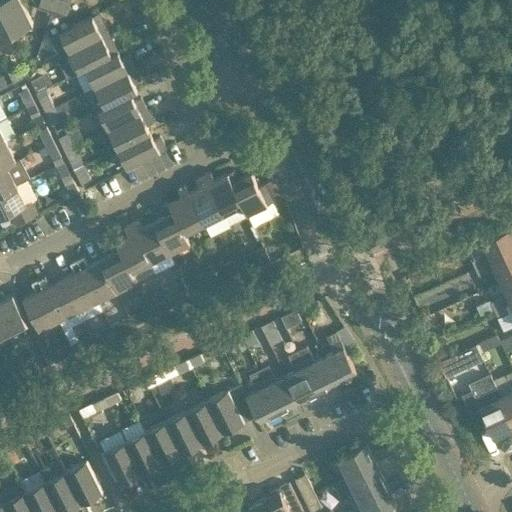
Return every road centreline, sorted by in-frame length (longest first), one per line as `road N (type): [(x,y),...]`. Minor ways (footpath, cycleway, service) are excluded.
road 1 (tertiary): [(455,486),(251,71)]
road 2 (residential): [(211,511),(230,469),(360,406),(393,424),(435,511)]
road 3 (residential): [(0,266),(200,161),(196,100)]
road 4 (residential): [(196,100),(143,12),(127,0)]
